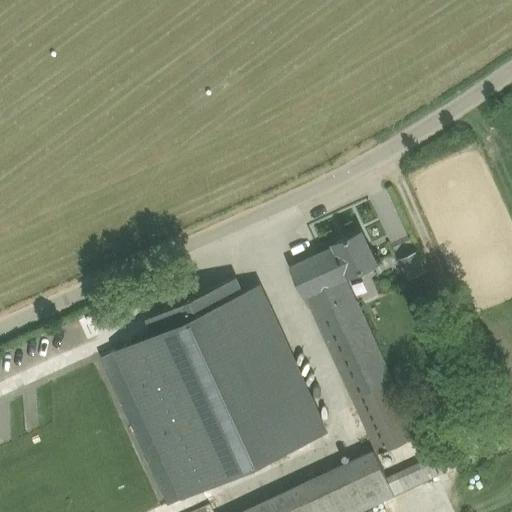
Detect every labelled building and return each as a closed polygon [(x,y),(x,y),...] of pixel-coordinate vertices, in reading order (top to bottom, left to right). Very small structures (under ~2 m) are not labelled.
[(308,294),(356,395),(383,450),(420,432),(394,377),(346,276),(378,261),(362,230),(334,243),(336,246),(291,266),(305,295),(308,294)] [(148,317),(154,331),(115,349),(183,496),(327,430),(259,283),(244,290),(237,276),(148,317)] [(459,413),(467,410),(465,404),(456,406),(459,413)] [(378,450),(299,486),(311,511),(355,511),(398,493),(378,450)] [(401,490),(441,473),(433,454),(393,471),(401,490)]
